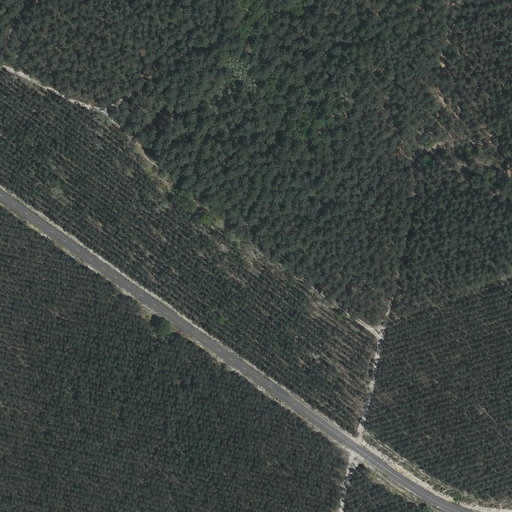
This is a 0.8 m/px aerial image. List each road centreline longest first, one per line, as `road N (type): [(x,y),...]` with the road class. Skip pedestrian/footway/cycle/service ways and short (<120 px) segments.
road 1 (track): [(340,511),(428,160),(452,128),(436,8),(293,9),(267,17),(255,30),(153,72),(105,111),(0,64)]
road 2 (unclassified): [(0,191),(402,480),(461,511)]
road 3 (track): [(105,111),(226,223),(381,336)]
